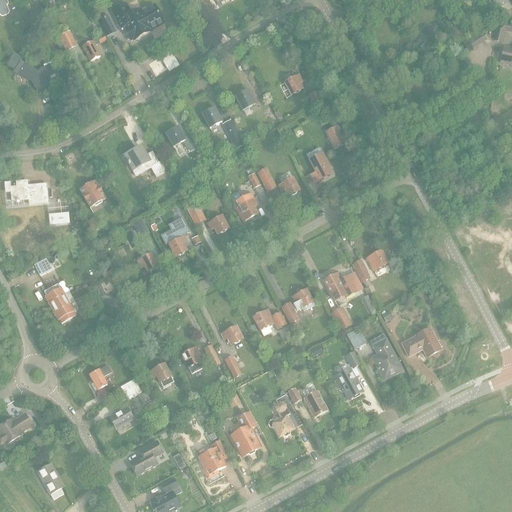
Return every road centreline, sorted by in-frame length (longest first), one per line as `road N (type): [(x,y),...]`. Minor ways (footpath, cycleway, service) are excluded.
road 1 (residential): [(51,366),(411,173)]
road 2 (residential): [(307,0),(55,151),(0,159)]
road 3 (tertiary): [(251,511),(511,377)]
road 4 (residential): [(511,367),(411,173)]
road 5 (residential): [(411,173),(320,0)]
road 6 (tertiary): [(127,511),(48,388)]
